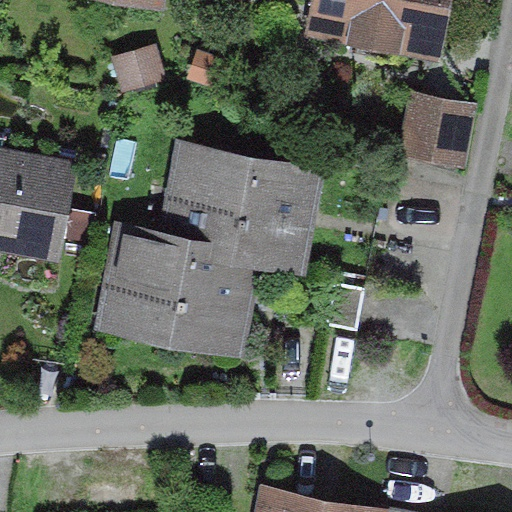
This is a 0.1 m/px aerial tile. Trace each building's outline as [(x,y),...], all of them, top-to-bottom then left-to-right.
[(109,0),(162,10),(163,0),(109,0)] [(451,0),(317,0),(312,30),(441,54),(451,0)] [(118,57),(128,93),(166,82),(156,46),(118,57)] [(420,94),(408,159),(463,169),(476,104),(420,94)] [(80,157),(0,141),(0,243),(62,255),(80,157)] [(209,262),(259,270),(311,279),(330,166),(179,141),(164,231),(213,240),(209,262)] [(213,240),(164,231),(123,224),(104,337),(243,361),(259,270),(209,262),(213,240)] [(369,286),(337,281),(330,326),(361,331),(369,286)] [(276,488),(271,511),(389,511),(390,510),(276,488)]
